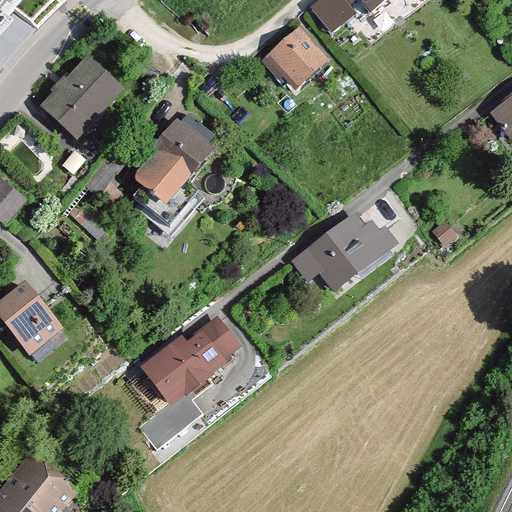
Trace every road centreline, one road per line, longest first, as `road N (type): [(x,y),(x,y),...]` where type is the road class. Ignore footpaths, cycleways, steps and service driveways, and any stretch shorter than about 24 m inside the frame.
road 1 (residential): [(225,304),(511,87)]
road 2 (tertiary): [(0,106),(98,0)]
